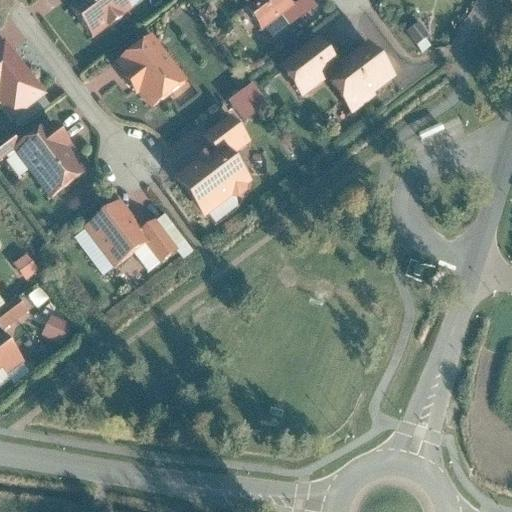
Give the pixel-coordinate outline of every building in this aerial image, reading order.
[(128,15),(117,0),(82,0),(69,9),(92,41),(128,15)] [(269,0),(241,0),(252,14),(269,0)] [(281,16),(290,9),(282,0),(269,0),(252,14),(247,17),(259,33),(281,16)] [(289,25),(309,11),(302,1),(290,9),(281,16),(289,25)] [(407,30),(413,45),(428,38),(423,24),(407,30)] [(336,70),(314,41),(276,69),(298,98),(325,79),(336,70)] [(182,84),(148,42),(114,70),(148,112),(182,84)] [(40,100),(2,48),(0,49),(0,105),(12,121),(40,100)] [(389,81),(364,49),(336,70),(325,79),(349,111),(389,81)] [(227,102),(242,125),(268,108),(254,85),(227,102)] [(246,143),(227,118),(200,138),(210,151),(219,144),(228,156),(246,143)] [(48,203),(84,177),(51,131),(22,151),(15,157),(48,203)] [(22,151),(11,137),(0,145),(0,164),(2,167),(15,157),(22,151)] [(202,221),(250,187),(228,156),(219,144),(210,151),(171,179),(202,221)] [(135,237),(116,211),(81,235),(109,273),(144,249),(135,237)] [(180,258),(153,223),(135,237),(144,249),(161,272),(180,258)] [(24,283),(39,275),(29,256),(14,264),(24,283)] [(38,310),(49,301),(40,290),(29,298),(38,310)] [(25,315),(16,302),(0,313),(0,332),(0,333),(25,315)] [(67,331),(47,321),(38,339),(59,348),(67,331)] [(4,382),(23,369),(4,340),(0,342),(0,376),(1,376),(4,382)]
